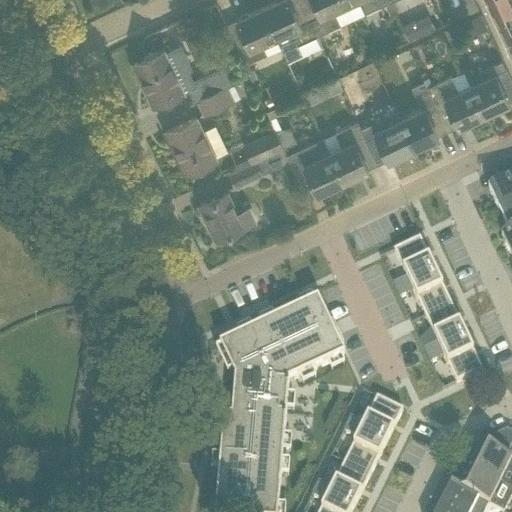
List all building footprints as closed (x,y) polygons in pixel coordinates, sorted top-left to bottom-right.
[(299,44),(318,35),(301,0),(279,0),(263,8),(276,36),(275,37),(286,61),(303,53),(299,44)] [(334,10),(346,4),(344,0),(301,0),(318,35),(322,33),(340,24),(334,10)] [(387,0),(344,0),(346,4),(354,0),(358,0),(364,12),(388,1),(387,0)] [(463,0),(460,1),(450,6),(455,19),(478,8),(474,0),(463,0)] [(492,0),(485,4),(495,25),(504,20),(494,0),(492,0)] [(240,53),(245,63),(267,52),(262,43),(275,37),(276,36),(263,8),(238,19),(239,23),(229,27),(228,24),(227,25),(235,43),(235,44),(240,53)] [(481,12),(469,17),(475,32),(487,26),(481,12)] [(415,20),(402,26),(408,39),(421,33),(415,20)] [(495,25),(504,46),(511,42),(511,36),(504,20),(495,25)] [(227,25),(216,30),(225,49),(235,44),(235,43),(227,25)] [(182,48),(167,54),(164,49),(133,63),(153,106),(184,91),(177,76),(191,69),(182,48)] [(509,99),(511,97),(511,80),(502,59),(478,70),(482,79),(471,84),(485,114),(510,102),(509,99)] [(191,85),(187,87),(194,102),(198,100),(227,86),(234,83),(227,68),(220,72),(191,85)] [(436,102),(449,131),(484,114),(471,85),(459,91),(451,74),(427,86),(435,102),(436,102)] [(205,114),(234,100),(227,86),(198,100),(205,114)] [(435,102),(400,119),(414,147),(449,131),(436,102),(435,102)] [(285,112),(282,104),(266,112),(270,119),(285,112)] [(196,116),(184,122),(165,131),(185,173),(216,158),(196,116)] [(365,135),(365,136),(357,119),(334,131),(341,147),(330,152),(343,181),(379,164),(365,135)] [(400,119),(365,135),(379,164),(414,147),(400,119)] [(251,163),(284,147),(280,139),(277,140),(272,129),(242,143),(251,163)] [(318,192),(343,181),(330,152),(323,137),(288,154),(289,157),(288,157),(289,161),(294,169),(307,198),(308,197),(307,194),(317,189),(318,192)] [(288,154),(284,147),(251,163),(252,164),(230,174),(236,186),(262,173),(289,161),(288,157),(289,157),(288,154)] [(488,191),(499,213),(511,207),(511,166),(496,174),(501,185),(488,191)] [(227,191),(219,195),(200,204),(217,239),(244,226),(227,191)] [(511,207),(499,213),(509,236),(511,234),(511,207)] [(374,237),(410,225),(406,213),(370,225),(374,237)] [(503,239),(511,258),(511,234),(509,236),(503,239)] [(359,291),(383,279),(362,236),(338,248),(359,291)] [(406,279),(392,286),(396,293),(435,274),(420,241),(394,253),(406,279)] [(435,274),(396,293),(399,300),(413,294),(425,319),(451,307),(435,274)] [(219,473),(215,511),(277,511),(278,508),(281,477),(282,464),(283,453),(284,439),(286,412),(287,398),(289,385),(300,379),(312,373),(328,366),(341,360),(344,358),(318,302),(314,304),(302,310),(275,322),(262,328),(253,333),(240,339),(219,349),(231,374),(235,381),(231,420),(223,419),(223,424),(222,438),(220,459),(219,473)] [(437,344),(423,351),(426,358),(466,340),(451,307),(425,319),(437,344)] [(466,340),(426,358),(430,365),(444,359),(456,385),(482,373),(466,340)] [(350,419),(347,426),(386,446),(403,413),(377,400),(364,426),(350,419)] [(347,426),(343,433),(357,440),(344,465),(370,478),(386,446),(347,426)] [(418,427),(397,435),(406,458),(427,450),(418,427)] [(511,463),(506,460),(511,448),(511,434),(507,432),(477,447),(474,453),(479,455),(471,471),(510,491),(510,490),(502,485),(509,472),(511,474),(511,463)] [(318,483),(315,491),(354,510),(370,478),(344,465),(332,490),(318,483)] [(511,492),(510,491),(471,471),(469,473),(460,492),(489,507),(497,511),(504,511),(511,497),(511,492)] [(444,511),(486,511),(489,507),(460,492),(450,486),(438,509),(444,511)] [(315,491),(311,498),(325,504),(321,511),(353,511),(354,510),(315,491)]
